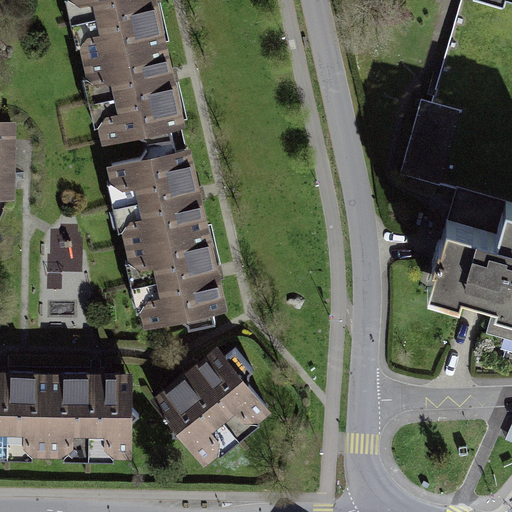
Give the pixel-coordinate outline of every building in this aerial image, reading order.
[(72,0),(103,137),(183,120),(173,75),(156,0),(72,0)] [(440,182),(462,109),(422,97),(400,170),(440,182)] [(11,120),(0,120),(0,194),(13,194),(12,172),(11,120)] [(188,155),(115,171),(148,323),(223,308),(215,272),(197,195),(188,155)] [(432,222),(418,288),(483,302),(511,308),(511,202),(496,199),(488,234),(432,222)] [(511,308),(483,302),(477,331),(511,339),(511,308)] [(262,402),(220,353),(192,377),(188,380),(165,400),(208,449),(262,402)] [(105,371),(0,370),(0,451),(104,452),(105,371)]
